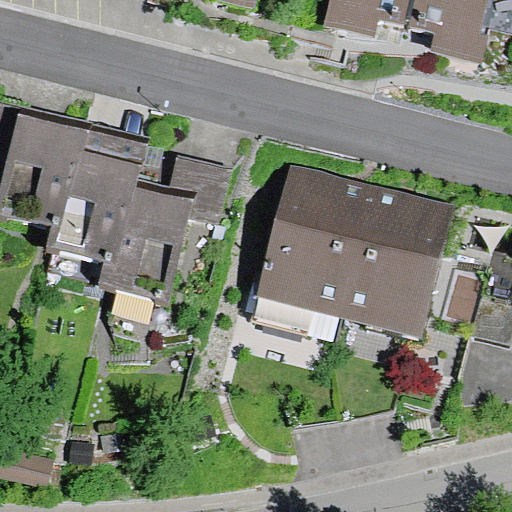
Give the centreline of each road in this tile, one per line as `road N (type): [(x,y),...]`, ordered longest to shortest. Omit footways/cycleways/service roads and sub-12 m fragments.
road 1 (residential): [(511,150),(0,27)]
road 2 (residential): [(332,511),(511,473)]
